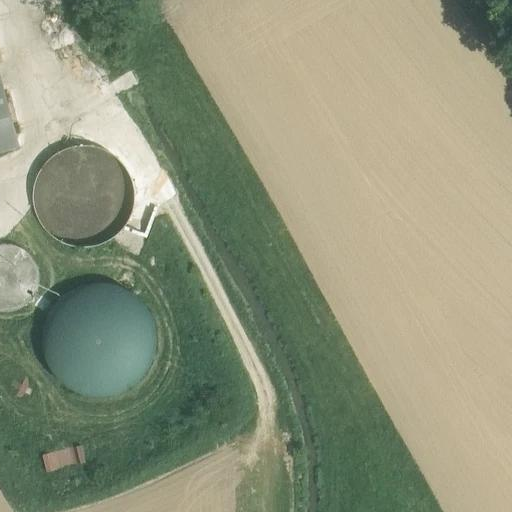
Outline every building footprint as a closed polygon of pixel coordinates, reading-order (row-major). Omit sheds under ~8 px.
[(0,90),(0,146),(14,143),(0,90)] [(132,215),(135,196),(131,176),(120,160),(103,149),(84,146),(65,150),(48,161),(37,178),(34,197),(38,217),(49,233),(66,244),(85,247),(105,243),(121,232),(132,215)] [(0,299),(19,306),(37,257),(2,244),(0,248),(0,299)] [(147,360),(150,341),(146,321),(135,305),(118,294),(99,291),(80,295),(63,306),(53,323),(49,342),(53,362),(64,378),(81,389),(100,392),(120,388),(136,377),(147,360)] [(46,468),(85,461),(82,445),(43,451),(46,468)]
